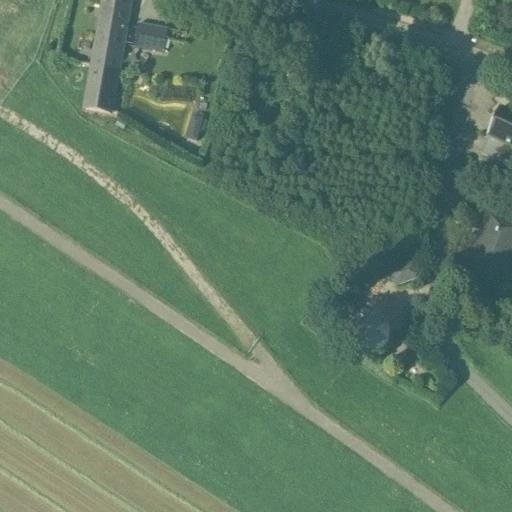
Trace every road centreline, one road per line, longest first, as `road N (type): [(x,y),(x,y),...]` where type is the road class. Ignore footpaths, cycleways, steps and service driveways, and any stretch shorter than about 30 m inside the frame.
road 1 (track): [(0,109),(124,196),(308,415)]
road 2 (unclassified): [(471,56),(441,294),(452,352),(511,420)]
road 3 (residential): [(294,0),(471,56)]
